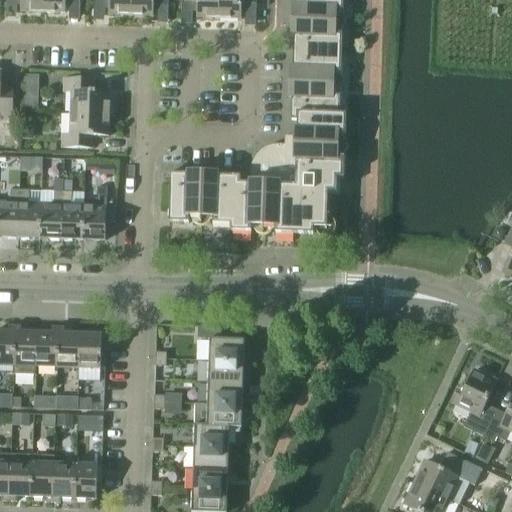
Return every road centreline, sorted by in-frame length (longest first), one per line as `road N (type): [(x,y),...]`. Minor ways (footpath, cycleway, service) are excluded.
road 1 (residential): [(0,35),(146,39),(139,288)]
road 2 (residential): [(139,288),(366,290)]
road 3 (residential): [(132,511),(139,288)]
road 4 (residential): [(511,335),(425,295),(366,290)]
road 5 (residential): [(0,283),(139,288)]
